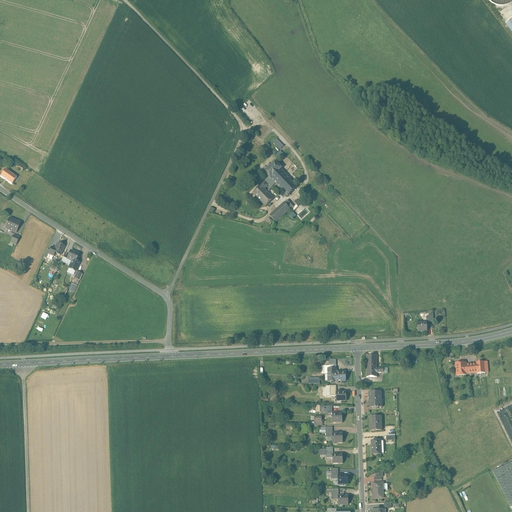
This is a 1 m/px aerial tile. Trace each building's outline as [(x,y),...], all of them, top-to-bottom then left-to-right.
[(279,150),(283,145),(275,138),(272,142),(279,150)] [(283,149),(277,155),(279,157),(285,152),(283,149)] [(269,177),(265,181),(269,185),(271,187),(275,183),(287,196),(297,187),(287,177),(288,176),(282,169),(275,162),(264,172),(269,177)] [(5,169),(0,175),(0,177),(4,181),(10,172),(5,169)] [(10,172),(4,181),(10,185),(16,176),(10,172)] [(253,193),(266,206),(274,199),(265,189),(269,185),(265,181),(253,193)] [(284,203),(269,216),(276,222),(290,209),(284,203)] [(20,222),(9,217),(5,227),(16,232),(20,222)] [(64,247),(58,243),(53,252),(60,255),(64,247)] [(79,254),(70,250),(67,258),(65,263),(70,265),(72,261),(75,262),(76,262),(79,254)] [(75,262),(72,261),(70,265),(68,268),(75,271),(79,263),(76,262),(75,262)] [(82,275),(76,272),(74,278),(80,281),(82,275)] [(426,323),(417,323),(418,332),(427,332),(427,323),(426,323)] [(377,356),(366,356),(366,377),(376,377),(377,373),(377,369),(377,356)] [(484,362),(476,363),(477,373),(477,374),(485,373),(484,363),(484,362)] [(466,363),(456,364),(457,376),(467,375),(467,374),(477,373),(476,364),(466,365),(466,363)] [(336,369),(336,366),(329,366),(325,366),(325,374),(328,374),(328,369),(336,369)] [(336,369),(328,369),(328,374),(328,382),(337,382),(337,381),(341,381),(341,382),(346,381),(346,372),(336,372),(336,369)] [(346,401),(346,392),(336,392),(336,396),(336,401),(346,401)] [(381,392),(369,393),(370,408),(382,408),(381,392)] [(342,423),(342,413),(332,413),(332,417),(332,423),(342,423)] [(381,417),(372,417),(372,422),(370,422),(371,431),(381,431),(381,417)] [(342,443),(342,433),(332,433),(332,434),(332,437),(333,443),(334,444),(337,444),(338,443),(342,443)] [(381,441),(372,441),(372,455),(381,455),(381,441)] [(333,454),(332,454),(332,458),(333,464),(342,464),(342,454),(333,454)] [(511,462),(492,472),(511,511),(511,462)] [(338,475),(338,479),(338,485),(338,486),(344,486),(344,485),(348,485),(348,475),(338,475)] [(383,483),(373,483),(374,499),(384,499),(383,490),(388,490),(387,484),(383,485),(383,483)] [(338,496),(338,500),(338,505),(348,505),(348,496),(338,496)]
